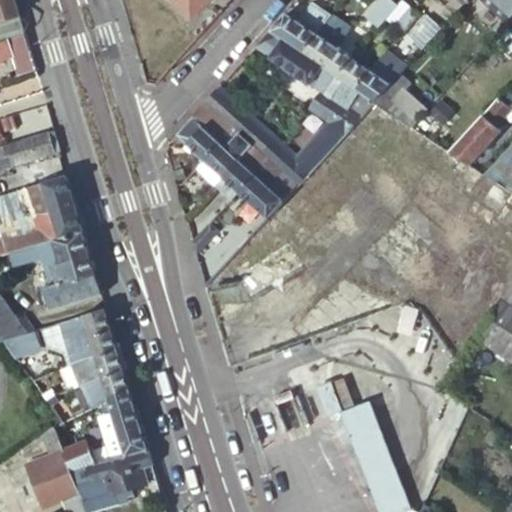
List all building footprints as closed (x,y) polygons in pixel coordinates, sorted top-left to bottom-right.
[(0,0),(0,22),(17,18),(12,0),(0,0)] [(163,0),(187,22),(207,0),(163,0)] [(386,20),(398,7),(390,0),(382,0),(366,19),(378,29),(386,20)] [(454,18),(470,0),(469,0),(454,0),(445,10),(454,18)] [(482,0),(481,2),(488,8),(492,5),(486,0),(482,0)] [(488,8),(507,26),(511,20),(511,0),(486,0),(492,5),(488,8)] [(386,20),(402,35),(419,16),(403,1),(398,7),(386,20)] [(300,22),(318,34),(325,24),(332,15),(314,2),(300,22)] [(271,33),(304,55),(318,34),(300,22),(288,14),(271,33)] [(304,55),(338,78),(352,58),(338,48),(351,29),(332,15),(325,24),(318,34),(304,55)] [(413,40),(423,51),(444,28),(433,18),(413,40)] [(336,128),(346,136),(376,103),(357,91),(338,78),(304,55),(271,33),(256,49),(312,87),(313,85),(322,91),(349,110),(349,114),(336,128)] [(27,50),(23,36),(5,42),(10,55),(27,50)] [(0,58),(10,55),(5,42),(0,43),(0,58)] [(376,103),(401,75),(403,73),(407,68),(387,53),(371,70),(357,91),(376,103)] [(338,78),(357,91),(371,70),(363,65),(367,58),(362,55),(358,61),(352,58),(338,78)] [(376,103),(414,128),(429,111),(406,91),(412,85),(401,75),(376,103)] [(274,140),(219,91),(206,105),(239,135),(261,155),(274,140)] [(309,109),(336,128),(349,114),(349,110),(322,91),(309,109)] [(503,96),(511,103),(511,96),(507,92),(503,96)] [(450,153),(470,166),(502,132),(498,127),(507,116),(511,120),(511,103),(503,96),(450,153)] [(239,135),(206,105),(197,115),(218,134),(215,138),(222,144),(226,148),(239,135)] [(178,136),(205,162),(222,144),(215,138),(218,134),(197,115),(178,136)] [(8,169),(55,154),(49,134),(1,149),(8,169)] [(205,162),(240,194),(258,176),(254,173),(266,159),(261,155),(239,135),(226,148),(222,144),(205,162)] [(511,147),(485,176),(511,193),(511,147)] [(254,173),(258,176),(269,186),(281,173),(266,159),(254,173)] [(276,192),(288,179),(281,173),(269,186),(276,192)] [(288,179),(293,183),(298,178),(293,174),(288,179)] [(240,194),(269,220),(298,188),(293,183),(288,179),(276,192),(269,186),(258,176),(240,194)] [(83,234),(66,178),(21,192),(30,221),(0,229),(0,257),(39,247),(54,242),(83,234)] [(200,237),(207,244),(215,237),(211,233),(207,229),(200,237)] [(51,312),(101,297),(83,234),(54,242),(61,266),(54,268),(59,286),(51,289),(44,290),(51,312)] [(193,244),(196,256),(207,244),(200,237),(193,244)] [(54,242),(39,247),(51,289),(59,286),(54,268),(61,266),(54,242)] [(234,271),(246,295),(301,267),(289,243),(234,271)] [(511,283),(476,339),(511,362),(511,283)] [(0,338),(2,341),(15,337),(31,333),(19,316),(10,320),(0,306),(0,338)] [(112,334),(105,310),(83,317),(85,323),(71,327),(76,345),(112,334)] [(118,352),(112,334),(76,345),(82,364),(95,360),(95,359),(118,352)] [(2,341),(12,355),(22,346),(15,337),(2,341)] [(124,373),(118,352),(95,359),(95,360),(82,364),(88,384),(101,380),(124,373)] [(88,384),(82,364),(72,368),(80,387),(88,384)] [(130,392),(124,373),(101,380),(107,401),(130,392)] [(107,401),(101,380),(88,384),(80,387),(92,407),(107,401)] [(286,434),(340,414),(340,413),(343,412),(332,381),(274,403),(286,434)] [(148,451),(130,392),(107,401),(111,414),(106,415),(97,426),(104,448),(91,453),(89,447),(87,447),(85,442),(62,449),(72,474),(148,451)] [(52,396),(45,398),(51,406),(57,403),(52,396)] [(340,414),(342,420),(373,410),(371,402),(343,412),(340,413),(340,414)] [(373,410),(342,420),(363,475),(377,511),(411,511),(393,463),(373,410)] [(58,437),(53,423),(44,431),(48,441),(58,437)] [(62,449),(85,442),(81,432),(59,439),(62,449)] [(34,474),(39,472),(37,466),(45,463),(43,458),(51,455),(55,466),(64,463),(71,482),(74,481),(72,474),(62,449),(59,439),(58,437),(48,441),(53,454),(30,463),(34,474)] [(153,468),(148,451),(72,474),(74,481),(76,485),(105,476),(110,473),(117,496),(118,496),(125,494),(126,491),(146,485),(142,471),(153,468)] [(71,482),(64,463),(55,466),(51,455),(43,458),(45,463),(37,466),(39,472),(34,474),(47,505),(76,495),(71,482)] [(84,511),(79,497),(69,500),(73,511),(84,511)]
